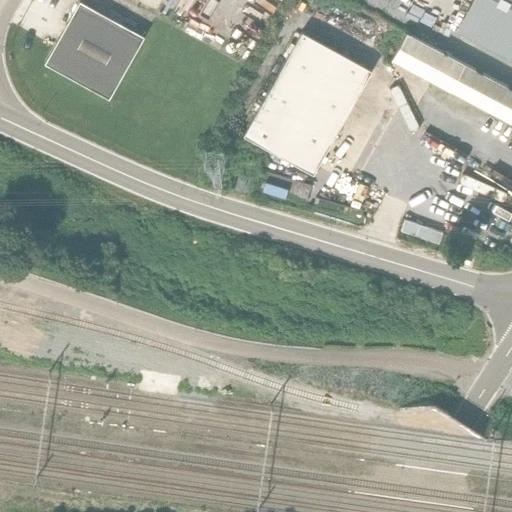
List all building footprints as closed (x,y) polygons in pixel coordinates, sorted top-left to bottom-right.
[(511,0),(467,0),(455,25),(511,52),(511,0)] [(79,2),(44,66),(108,102),(144,38),(79,2)] [(274,155),(290,165),(312,177),(371,72),(301,33),(242,138),(274,155)] [(405,33),(390,61),(466,101),(511,125),(511,90),(467,66),(405,33)] [(290,165),(274,155),(268,165),(288,176),(294,167),(290,165)] [(238,179),(235,189),(243,192),(247,182),(238,179)] [(404,222),(400,233),(438,247),(442,235),(404,222)]
